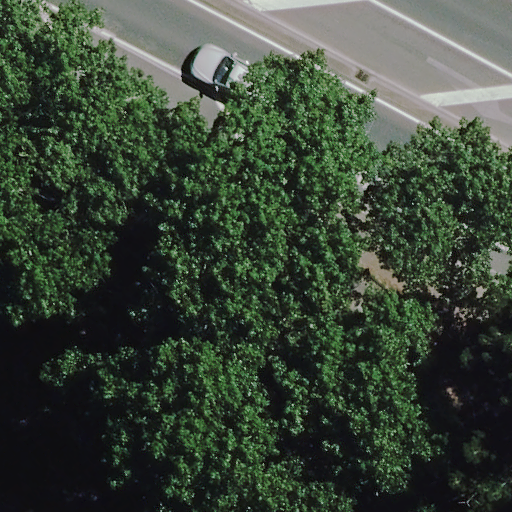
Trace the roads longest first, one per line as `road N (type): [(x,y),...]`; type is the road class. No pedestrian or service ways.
road 1 (trunk): [(511,242),(27,0)]
road 2 (trunk): [(387,0),(511,62)]
